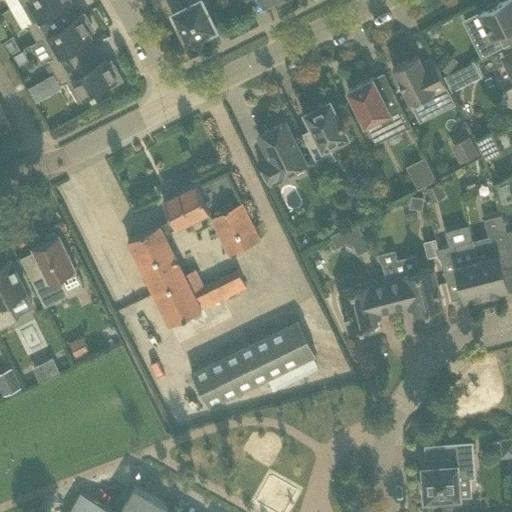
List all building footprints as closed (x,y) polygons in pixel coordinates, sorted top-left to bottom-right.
[(24,0),(11,7),(12,9),(22,3),(33,22),(28,25),(37,39),(69,20),(74,18),(66,4),(72,0),(24,0)] [(202,38),(200,35),(217,27),(203,0),(193,0),(182,6),(179,0),(159,0),(168,14),(173,11),(185,36),(182,37),(186,46),(202,38)] [(511,40),(511,0),(503,0),(498,2),(494,1),(486,5),(485,9),(479,12),(491,37),(486,39),(486,42),(491,52),(511,40)] [(74,18),(69,20),(37,39),(38,40),(43,37),(54,57),(49,60),(55,71),(87,53),(93,49),(87,38),(93,35),(87,26),(92,24),(85,11),(74,18)] [(105,86),(106,88),(123,78),(115,63),(110,66),(105,57),(99,60),(93,49),(87,53),(55,71),(62,83),(67,80),(79,101),(105,86)] [(459,61),(447,51),(437,62),(448,73),(459,61)] [(511,51),(503,56),(511,74),(511,86),(506,89),(504,96),(508,103),(511,104),(511,51)] [(393,67),(410,101),(411,101),(413,105),(448,87),(433,57),(422,63),(418,54),(393,67)] [(373,77),(348,89),(375,143),(411,125),(392,88),(382,94),(373,77)] [(305,111),(313,127),(303,132),(319,165),(336,157),(329,143),(348,134),(343,123),(345,122),(343,118),(341,119),(330,98),(305,111)] [(258,134),(269,155),(258,161),(270,184),(287,176),(285,172),(306,162),(285,120),(258,134)] [(501,151),(492,132),(476,139),(485,159),(501,151)] [(478,153),(469,135),(451,145),(460,162),(478,153)] [(408,164),(417,185),(435,177),(426,156),(408,164)] [(172,218),(128,239),(169,324),(246,286),(238,269),(205,285),(196,268),(185,273),(165,232),(208,210),(195,184),(163,200),(172,218)] [(229,254),(260,239),(241,202),(210,217),(229,254)] [(478,259),(486,294),(509,288),(504,267),(511,264),(511,252),(506,230),(502,214),(484,218),(491,244),(487,245),(490,256),(478,259)] [(356,251),(367,247),(360,225),(336,233),(339,243),(352,239),(356,251)] [(69,293),(60,275),(75,268),(58,234),(57,235),(53,232),(45,236),(45,240),(33,246),(35,250),(21,257),(45,306),(69,293)] [(427,258),(439,255),(435,239),(423,242),(427,258)] [(458,252),(456,243),(439,248),(447,281),(458,279),(464,300),(486,294),(478,259),(466,262),(463,251),(458,252)] [(7,314),(13,311),(8,301),(27,292),(10,257),(0,262),(0,302),(0,303),(0,328),(11,323),(7,314)] [(386,277),(394,309),(413,305),(415,313),(443,305),(433,267),(419,271),(418,269),(386,277)] [(354,288),(340,291),(349,329),(377,322),(375,314),(394,309),(386,277),(353,285),(354,288)] [(191,371),(208,407),(316,354),(299,318),(191,371)] [(54,357),(33,367),(39,381),(60,371),(54,357)] [(0,384),(4,393),(22,385),(13,366),(0,372),(0,384)] [(457,500),(457,496),(471,495),(469,477),(475,476),(472,441),(445,443),(446,456),(449,456),(449,463),(422,465),(424,482),(421,482),(422,494),(425,494),(425,499),(441,497),(441,501),(457,500)] [(165,511),(164,511),(168,504),(135,485),(119,511),(110,511),(112,509),(81,492),(69,511),(165,511)]
